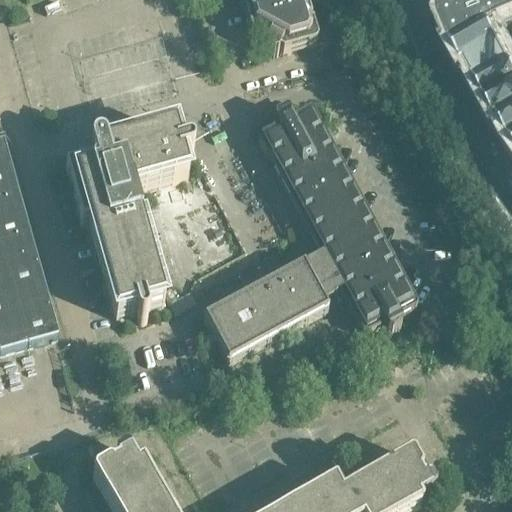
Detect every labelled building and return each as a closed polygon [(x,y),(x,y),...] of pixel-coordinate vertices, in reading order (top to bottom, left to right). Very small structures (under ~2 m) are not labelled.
[(238,0),(250,39),(265,46),(264,48),(265,52),(274,56),(277,55),(278,53),(281,55),(316,45),(317,42),(304,0),(238,0)] [(443,20),(442,26),(444,33),(448,41),(454,55),(452,56),(463,76),(464,75),(496,132),(498,131),(509,150),(511,154),(511,77),(489,36),(502,29),(511,25),(511,0),(477,0),(450,11),(445,15),(443,20)] [(303,267),(223,310),(204,320),(203,323),(227,367),(229,367),(329,317),(329,314),(325,306),(342,298),(364,338),(366,338),(383,329),(386,336),(393,336),(398,334),(401,325),(398,321),(414,313),(416,305),(327,140),(322,140),(319,132),(320,127),(313,113),(307,113),(290,122),(287,114),(282,114),(275,117),(274,123),(277,129),(259,138),(258,143),(266,159),(271,159),(274,164),(272,169),(322,260),(305,269),(305,267),(303,267)] [(179,154),(178,150),(174,135),(105,155),(102,151),(97,149),(93,151),(90,154),(90,159),(91,163),(65,171),(81,228),(88,226),(115,323),(134,318),(136,325),(137,326),(140,328),(143,328),(146,325),(146,322),(144,315),(163,310),(132,199),(187,183),(182,164),(189,163),(192,159),(192,155),(189,153),(186,152),(179,154)] [(3,149),(0,149),(0,359),(57,343),(3,149)] [(420,480),(421,476),(413,461),(408,460),(341,498),(335,487),(333,487),(288,511),(167,511),(142,468),(140,468),(136,470),(130,459),(125,454),(115,461),(116,467),(117,468),(112,470),(112,469),(107,468),(93,476),(92,481),(109,511),(418,511),(421,511),(421,509),(419,505),(430,498),(435,494),(429,483),(422,485),(419,481),(420,480)]
